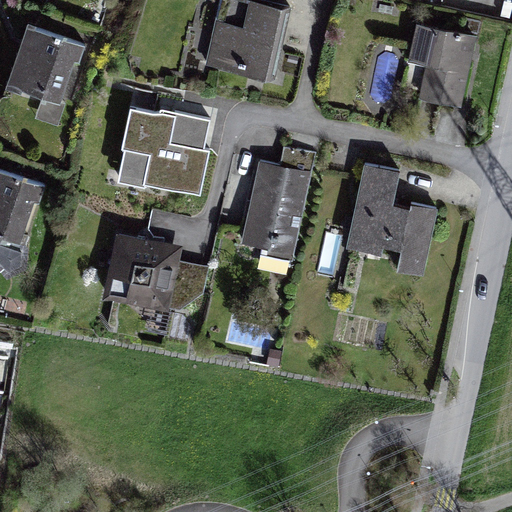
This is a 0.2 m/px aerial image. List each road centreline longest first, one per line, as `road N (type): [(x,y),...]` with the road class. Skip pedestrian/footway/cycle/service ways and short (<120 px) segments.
road 1 (residential): [(457,432),(511,166)]
road 2 (residential): [(457,432),(383,432),(357,459),(354,511)]
